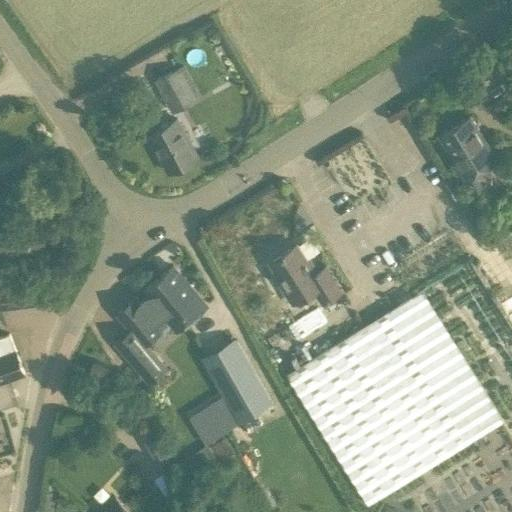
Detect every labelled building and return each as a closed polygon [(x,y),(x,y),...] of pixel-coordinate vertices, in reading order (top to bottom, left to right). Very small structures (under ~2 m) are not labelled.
[(201,96),(184,63),(173,69),(153,79),(170,111),(188,102),(201,96)] [(473,191),(482,186),(474,173),(497,159),(470,115),(453,125),(439,133),(473,191)] [(167,172),(197,156),(177,118),(157,129),(147,134),(167,172)] [(349,202),(384,185),(359,133),(324,150),(349,202)] [(46,218),(0,223),(0,258),(49,253),(46,218)] [(342,290),(326,265),(314,272),(296,243),(280,253),(283,256),(271,264),(282,282),(280,284),(292,302),(313,289),(322,303),(342,290)] [(171,263),(142,289),(156,306),(157,306),(178,329),(207,302),(171,263)] [(20,269),(0,271),(0,310),(2,311),(45,305),(45,301),(43,284),(22,287),(20,269)] [(287,370),(369,501),(503,417),(421,286),(393,304),(371,318),(287,370)] [(142,289),(117,312),(132,328),(117,342),(141,367),(152,380),(169,365),(159,354),(151,346),(157,340),(152,336),(161,328),(170,320),(157,306),(156,306),(142,289)] [(0,380),(24,371),(9,332),(0,335),(0,380)] [(271,400),(237,338),(209,353),(201,357),(236,420),(271,400)] [(104,376),(108,365),(93,360),(89,371),(87,377),(102,382),(104,376)] [(224,407),(202,420),(212,438),(222,432),(235,423),(224,407)] [(141,430),(139,432),(159,464),(168,459),(163,451),(148,426),(141,430)] [(174,469),(185,486),(220,465),(237,454),(226,437),(174,469)] [(133,511),(114,495),(98,511),(133,511)]
